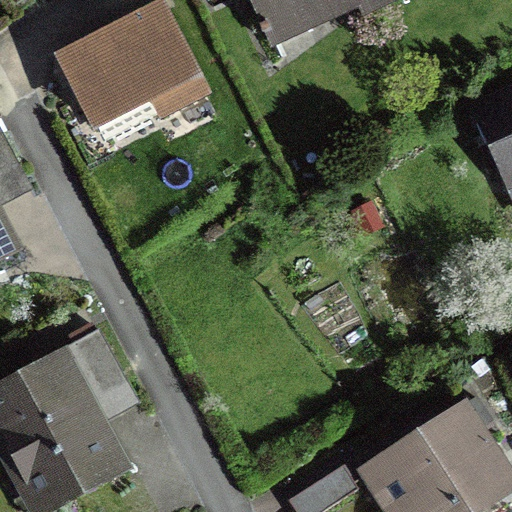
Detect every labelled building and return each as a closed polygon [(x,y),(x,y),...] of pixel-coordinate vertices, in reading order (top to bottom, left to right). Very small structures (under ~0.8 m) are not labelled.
[(353,0),(356,5),(360,14),(391,0),(248,0),(260,27),(255,29),(260,39),(265,36),(260,23),(293,8),(299,21),(345,0),(353,0)] [(198,104),(158,21),(57,69),(97,153),(198,104)] [(511,205),(511,96),(469,116),(511,205)] [(0,179),(16,171),(0,139),(0,179)] [(45,505),(112,469),(91,430),(98,401),(124,386),(95,334),(51,358),(56,368),(0,398),(0,441),(20,479),(33,483),(45,505)] [(472,511),(508,489),(459,415),(367,475),(390,511),(396,511),(403,508),(404,511),(472,511)] [(339,470),(291,500),(298,511),(326,511),(355,494),(339,470)]
